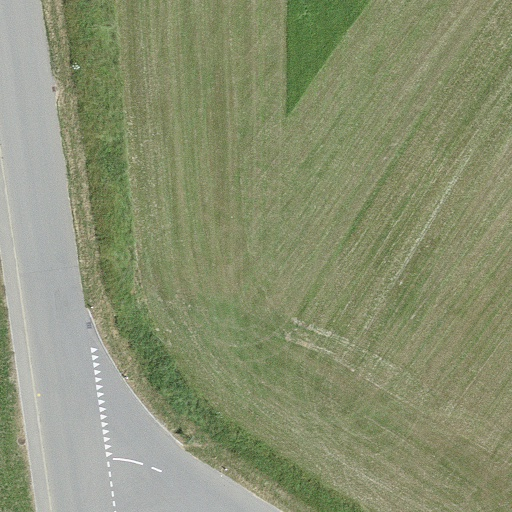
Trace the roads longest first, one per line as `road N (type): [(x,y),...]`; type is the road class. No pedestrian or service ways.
road 1 (tertiary): [(11,0),(75,461)]
road 2 (tertiary): [(75,461),(152,467),(229,511)]
